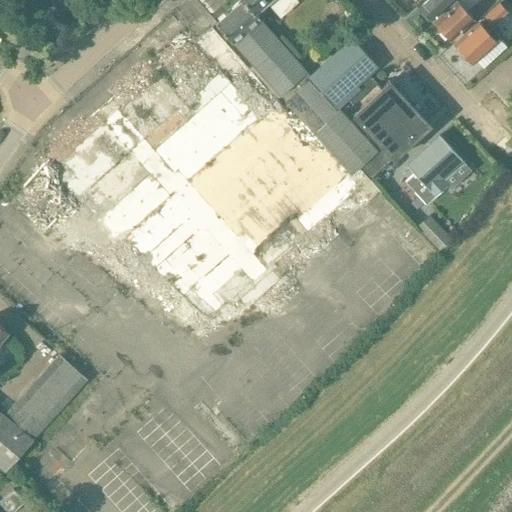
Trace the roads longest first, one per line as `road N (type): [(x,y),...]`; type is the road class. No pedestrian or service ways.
road 1 (residential): [(487,137),(360,0)]
road 2 (residential): [(40,100),(148,0)]
